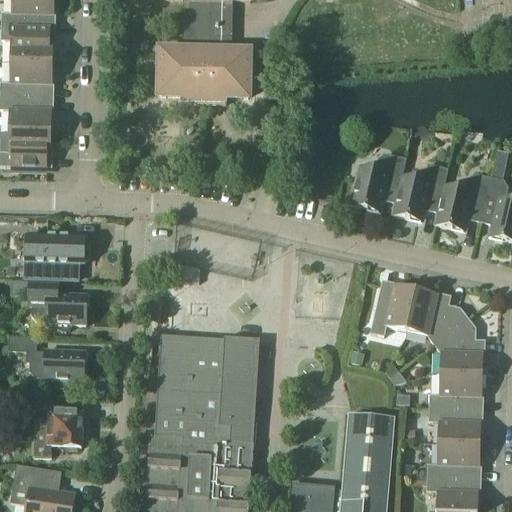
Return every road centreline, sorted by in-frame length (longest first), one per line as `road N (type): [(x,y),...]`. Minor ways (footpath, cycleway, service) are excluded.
road 1 (residential): [(87,202),(175,206),(511,280)]
road 2 (residential): [(109,511),(125,422),(136,223)]
road 3 (residential): [(87,202),(95,0)]
